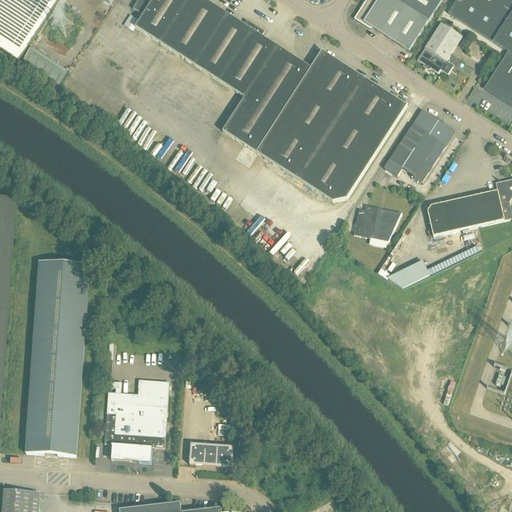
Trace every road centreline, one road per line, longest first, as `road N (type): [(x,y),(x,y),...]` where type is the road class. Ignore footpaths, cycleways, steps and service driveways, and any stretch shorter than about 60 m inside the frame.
road 1 (track): [(471,511),(386,412),(191,222),(0,83)]
road 2 (track): [(0,165),(221,339),(385,511)]
road 3 (track): [(511,248),(453,287),(423,328),(411,376),(429,416),(511,477)]
road 4 (unclassified): [(266,511),(233,492),(0,475)]
road 5 (unclassified): [(511,146),(327,28)]
